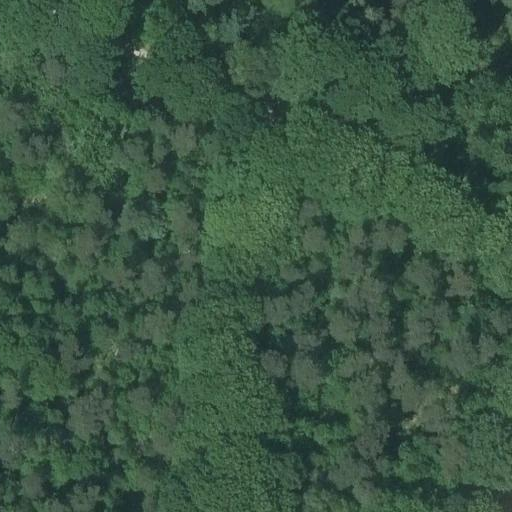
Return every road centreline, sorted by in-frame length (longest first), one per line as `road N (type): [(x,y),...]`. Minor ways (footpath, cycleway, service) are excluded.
road 1 (track): [(182,511),(246,105)]
road 2 (track): [(511,242),(246,105)]
road 3 (track): [(246,105),(27,0)]
